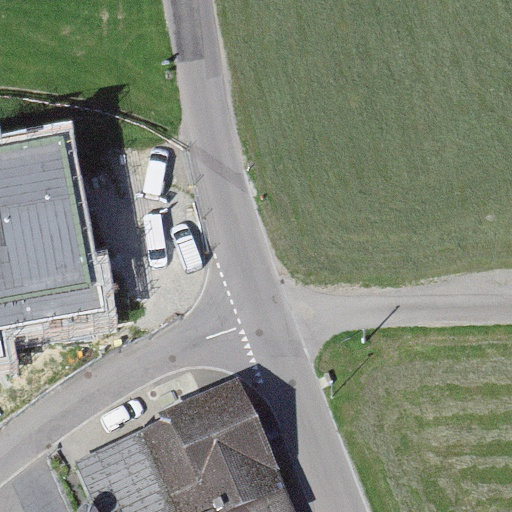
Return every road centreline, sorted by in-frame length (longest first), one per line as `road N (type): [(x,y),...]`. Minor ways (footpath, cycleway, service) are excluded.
road 1 (tertiary): [(260,332),(214,145),(194,0)]
road 2 (residential): [(260,332),(130,371),(0,476)]
road 3 (track): [(511,297),(430,300),(260,332)]
road 4 (tertiary): [(321,511),(260,332)]
